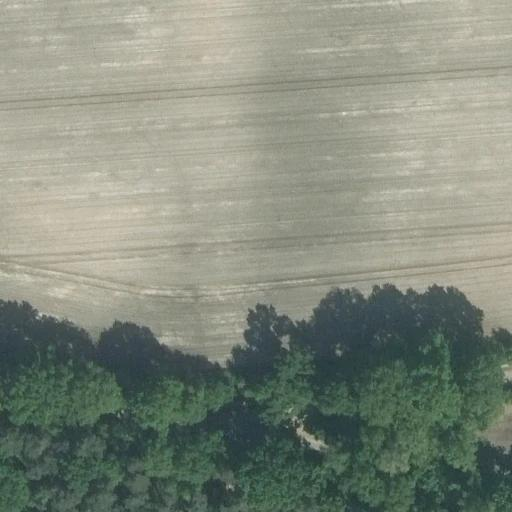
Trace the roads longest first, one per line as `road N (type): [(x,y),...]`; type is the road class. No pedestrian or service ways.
road 1 (unclassified): [(218,421),(511,379)]
road 2 (unclassified): [(492,511),(368,463),(218,421)]
road 3 (unclassified): [(218,421),(174,420),(0,384)]
